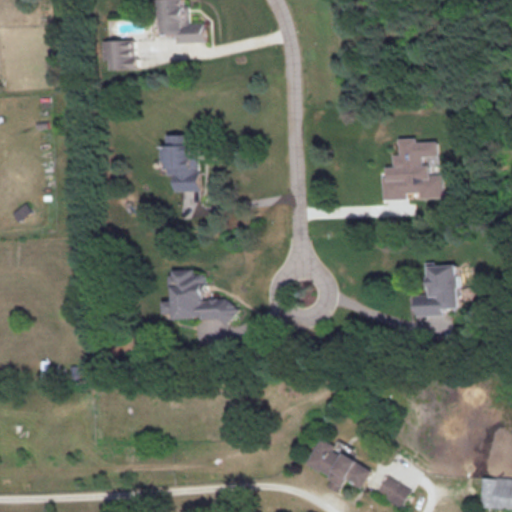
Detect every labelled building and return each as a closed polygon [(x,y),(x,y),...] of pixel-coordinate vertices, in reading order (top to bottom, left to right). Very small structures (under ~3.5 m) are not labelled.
[(179,41),(208,41),(207,21),(191,21),(190,0),(163,0),(164,32),(179,32),(179,41)] [(138,67),(138,38),(105,39),(106,58),(113,58),(113,68),(138,67)] [(177,190),(201,189),(201,132),(169,133),(169,142),(165,142),(165,160),(169,160),(169,173),(177,173),(177,190)] [(442,139),(420,140),(420,136),(403,136),(403,153),(397,153),(397,165),(391,165),(391,174),(385,175),(386,197),(410,197),(410,191),(422,190),(422,197),(447,196),(446,173),(434,173),(433,162),(427,162),(426,155),(442,154),(442,139)] [(419,314),(446,314),(446,307),(461,307),(461,263),(432,264),(432,293),(418,293),(419,314)] [(207,297),(209,272),(196,272),(197,268),(175,267),(173,299),(165,298),(164,311),(177,312),(177,316),(238,319),(239,298),(207,297)] [(310,461),(334,476),(329,484),(341,491),(350,477),(365,486),(376,468),(348,451),(345,454),(337,449),(339,444),(325,436),(310,461)] [(405,505),(414,487),(388,475),(379,493),(405,505)] [(511,506),(511,476),(489,476),(488,506),(511,506)]
